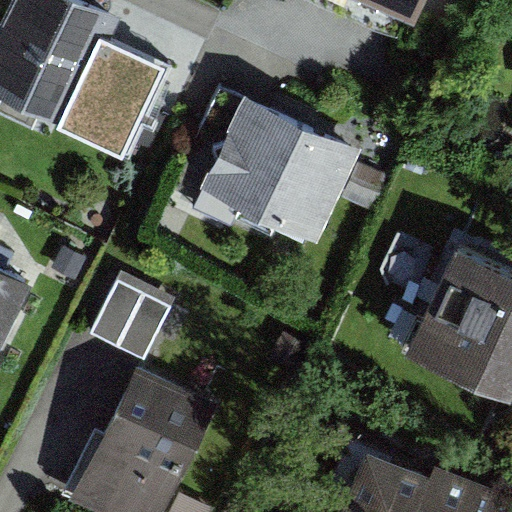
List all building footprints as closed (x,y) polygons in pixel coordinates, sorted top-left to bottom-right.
[(128,3),(121,0),(10,0),(0,23),(0,84),(132,147),(177,49),(115,25),(128,3)] [(423,0),(379,0),(416,16),(423,0)] [(249,86),(203,182),(317,236),(363,141),(249,86)] [(511,280),(446,250),(397,356),(486,397),(503,359),(511,362),(511,280)] [(0,333),(32,274),(0,258),(0,333)] [(119,276),(91,329),(145,357),(172,304),(119,276)] [(236,407),(137,360),(71,498),(99,511),(225,511),(230,504),(197,488),(236,407)] [(367,439),(335,511),(511,511),(511,485),(437,453),(431,467),(367,439)]
